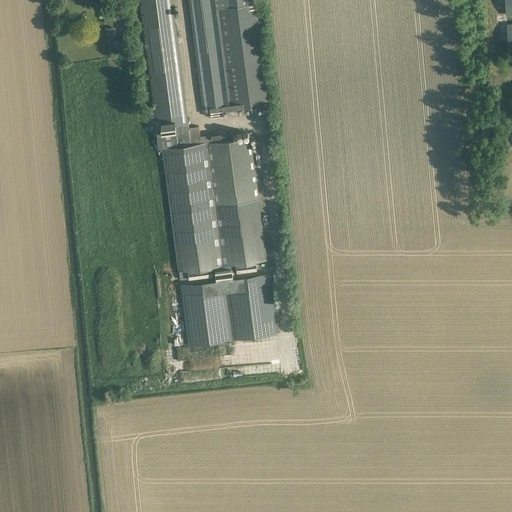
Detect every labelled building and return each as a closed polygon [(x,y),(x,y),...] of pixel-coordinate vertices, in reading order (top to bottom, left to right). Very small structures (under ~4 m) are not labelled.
[(163,149),(231,140),(230,133),(198,138),(196,125),(188,126),(188,124),(171,0),(140,0),(157,128),(160,151),(163,151),(163,149)] [(188,0),(203,113),(269,104),(263,57),(223,62),(214,0),(188,0)] [(214,0),(223,62),(263,57),(255,3),(254,4),(253,0),(214,0)] [(105,39),(116,39),(115,26),(105,27),(105,39)] [(126,35),(125,27),(118,27),(119,36),(126,35)] [(266,259),(250,137),(231,140),(163,149),(163,151),(179,271),(188,270),(189,279),(213,276),(212,267),(235,264),(236,273),(257,270),(255,261),(266,259)]
